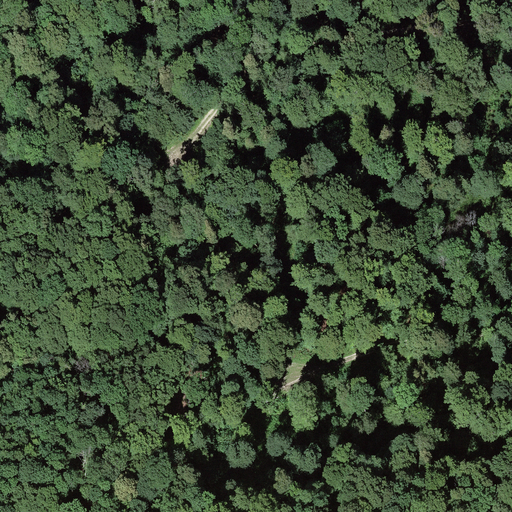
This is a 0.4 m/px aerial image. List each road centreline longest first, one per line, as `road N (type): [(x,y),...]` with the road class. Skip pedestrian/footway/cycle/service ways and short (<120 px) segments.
road 1 (track): [(165,181),(225,95),(277,56),(323,40),(511,15)]
road 2 (track): [(511,327),(374,349),(263,396)]
road 3 (track): [(103,0),(0,170)]
